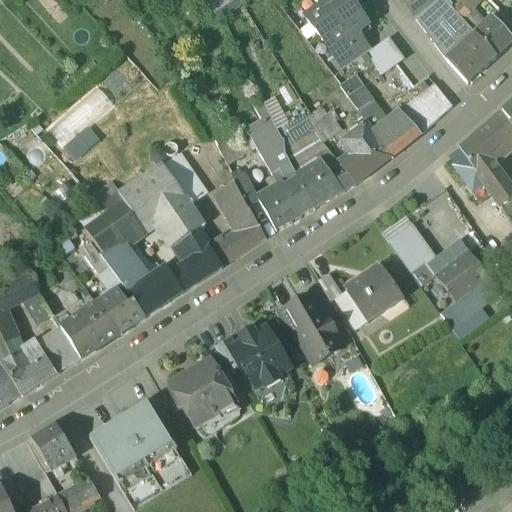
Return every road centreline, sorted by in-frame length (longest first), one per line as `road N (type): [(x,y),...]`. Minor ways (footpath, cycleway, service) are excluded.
road 1 (residential): [(471,115),(320,233),(69,395),(0,430)]
road 2 (residential): [(384,0),(471,115)]
